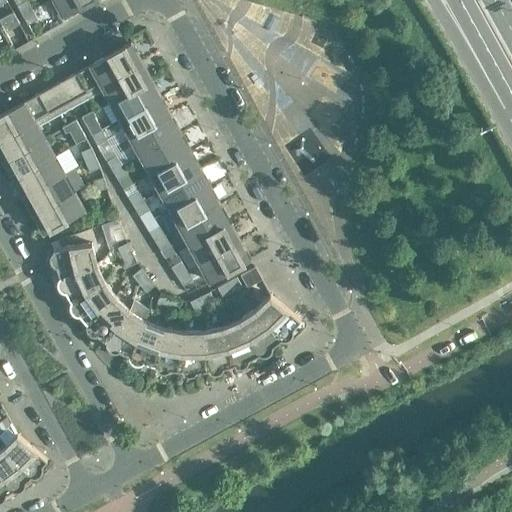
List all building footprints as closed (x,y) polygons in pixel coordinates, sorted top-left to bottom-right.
[(32,9),(27,0),(25,0),(17,5),(23,14),(32,9)] [(50,0),(60,17),(90,0),(50,0)] [(38,19),(32,9),(23,14),(28,24),(38,19)] [(2,25),(17,18),(13,12),(9,13),(0,18),(0,21),(2,25)] [(16,26),(20,23),(17,18),(2,25),(6,32),(16,26)] [(0,51),(0,49),(12,43),(6,32),(2,25),(0,25),(0,56),(2,56),(0,51)] [(68,101),(142,60),(131,42),(58,82),(68,101)] [(111,101),(151,78),(142,60),(68,101),(71,107),(104,88),(111,101)] [(121,118),(161,96),(151,78),(111,101),(121,118)] [(0,138),(68,101),(58,82),(0,114),(0,138)] [(131,136),(171,114),(161,96),(121,118),(131,136)] [(45,137),(38,125),(71,107),(68,101),(0,138),(0,151),(4,159),(45,137)] [(141,154),(181,132),(171,114),(131,136),(141,154)] [(102,129),(96,119),(87,125),(92,135),(102,129)] [(87,138),(81,128),(71,133),(77,143),(87,138)] [(107,139),(102,129),(92,135),(97,144),(107,139)] [(151,173),(191,150),(181,132),(141,154),(151,173)] [(14,177),(55,155),(45,137),(4,159),(14,177)] [(96,157),(91,146),(81,151),(86,161),(96,157)] [(161,190),(201,168),(191,150),(151,173),(161,190)] [(24,195),(65,173),(55,155),(14,177),(24,195)] [(122,164),(117,155),(107,161),(113,170),(122,164)] [(100,167),(96,157),(86,161),(90,171),(100,167)] [(128,174),(122,164),(113,170),(118,180),(128,174)] [(170,208),(211,186),(201,168),(161,190),(170,208)] [(34,213),(74,191),(65,173),(24,195),(34,213)] [(107,187),(104,177),(93,180),(97,191),(107,187)] [(180,226),(221,204),(211,186),(170,208),(180,226)] [(143,200),(138,190),(128,196),(134,206),(143,200)] [(44,232),(85,209),(74,191),(34,213),(44,232)] [(149,209),(143,200),(134,206),(140,215),(149,209)] [(190,244),(231,222),(221,204),(180,226),(190,244)] [(200,262),(240,240),(231,222),(190,244),(200,262)] [(165,234),(159,225),(149,231),(155,240),(165,234)] [(126,237),(122,227),(111,231),(115,241),(126,237)] [(171,244),(165,234),(155,240),(161,250),(171,244)] [(210,281),(251,258),(240,240),(200,262),(210,281)] [(96,262),(92,243),(92,242),(53,248),(53,249),(52,250),(51,251),(51,252),(50,254),(50,255),(50,256),(50,257),(50,258),(50,259),(51,261),(52,262),(54,264),(55,264),(56,265),(59,275),(96,262)] [(132,252),(127,242),(117,247),(122,257),(132,252)] [(137,262),(132,252),(122,257),(127,267),(137,262)] [(186,269),(181,260),(171,266),(177,275),(186,269)] [(71,299),(105,280),(96,262),(59,275),(60,275),(58,277),(58,279),(58,280),(57,281),(58,282),(58,284),(58,285),(59,286),(60,288),(62,289),(64,290),(65,290),(71,299)] [(259,276),(254,266),(244,272),(250,282),(259,276)] [(148,276),(141,267),(132,275),(139,283),(148,276)] [(192,279),(186,269),(177,275),(183,285),(192,279)] [(155,284),(148,276),(139,283),(146,292),(155,284)] [(242,286),(237,276),(227,281),(232,291),(242,286)] [(86,321),(116,295),(105,280),(71,299),(71,300),(70,301),(70,302),(70,304),(70,305),(70,306),(70,308),(71,309),(72,310),(74,312),(76,313),(77,313),(79,313),(86,321)] [(232,291),(227,281),(217,287),(223,297),(232,291)] [(215,301),(210,291),(200,296),(205,306),(215,301)] [(167,307),(171,296),(161,292),(157,303),(167,307)] [(300,318),(270,293),(256,308),(281,338),(282,338),(285,338),(287,338),(289,337),(290,337),(291,336),(292,334),(293,332),(293,330),(293,329),(293,327),(300,318)] [(106,340),(130,309),(116,295),(86,321),(86,324),(86,325),(86,326),(87,327),(87,329),(88,330),(90,332),(91,332),(93,333),(95,333),(97,333),(106,340)] [(178,311),(181,300),(171,296),(167,307),(178,311)] [(205,306),(200,296),(190,301),(195,311),(205,306)] [(281,338),(256,308),(240,318),(258,353),(259,353),(261,354),(262,354),(264,354),(266,354),(267,353),(269,352),(270,351),(271,349),(272,348),(272,347),(272,346),(272,345),(281,338)] [(128,354),(146,319),(130,309),(106,340),(106,341),(106,343),(107,345),(108,346),(109,347),(109,348),(111,349),(113,350),(115,350),(118,350),(119,349),(128,354)] [(258,353),(240,318),(222,326),(233,363),(234,363),(235,364),(236,365),(239,365),(240,365),(242,365),(243,365),(245,364),(247,362),(248,361),(248,360),(249,358),(258,353)] [(154,364),(164,326),(146,319),(128,354),(129,354),(129,355),(129,356),(130,358),(131,359),(131,360),(133,361),(135,362),(137,363),(139,363),(141,362),(143,361),(154,364)] [(180,369),(184,330),(164,326),(154,364),(155,365),(156,367),(157,368),(159,370),(160,370),(162,371),(164,371),(166,370),(168,369),(170,368),(180,369)] [(233,363),(222,326),(203,330),(207,369),(208,369),(209,370),(210,371),(211,371),(212,372),(215,372),(217,372),(219,371),(221,370),(222,368),(223,368),(223,366),(233,363)] [(207,369),(203,330),(184,330),(180,369),(181,369),(181,370),(182,371),(183,372),(184,373),(186,373),(187,374),(189,374),(191,374),(194,373),(195,371),(197,370),(207,369)] [(47,458),(17,433),(11,422),(0,433),(0,437),(5,445),(30,475),(31,475),(32,475),(34,475),(36,475),(38,474),(40,473),(41,471),(42,470),(42,468),(43,467),(43,466),(43,464),(42,464),(47,458)] [(30,475),(5,445),(0,448),(0,469),(12,488),(14,489),(16,489),(17,489),(19,489),(21,488),(23,486),(24,485),(25,484),(25,482),(25,481),(25,479),(30,475)] [(12,488),(0,469),(0,499),(1,499),(2,499),(3,498),(5,496),(6,494),(6,493),(6,492),(12,488)]
